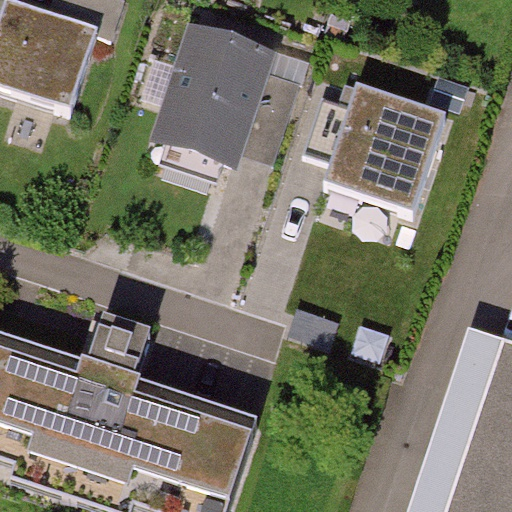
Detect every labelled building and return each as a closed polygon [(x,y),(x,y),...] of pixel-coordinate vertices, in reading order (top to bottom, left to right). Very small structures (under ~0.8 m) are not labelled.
[(0,109),(59,130),(88,47),(1,16),(0,19),(0,109)] [(234,180),(272,62),(185,35),(148,153),(234,180)] [(426,220),(456,122),(354,92),(325,190),(426,220)] [(511,511),(511,365),(494,359),(443,511),(511,511)] [(221,511),(241,449),(0,371),(0,503),(27,511),(221,511)]
